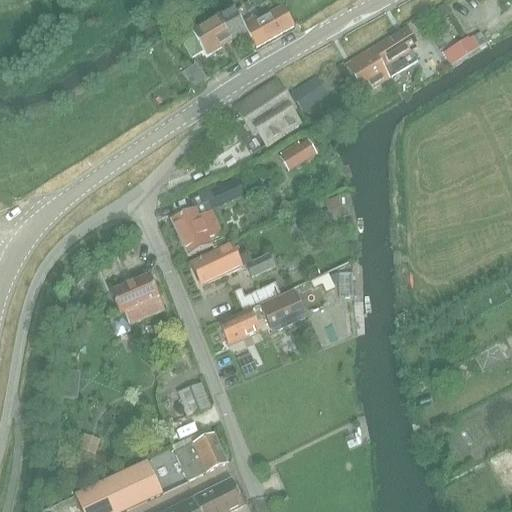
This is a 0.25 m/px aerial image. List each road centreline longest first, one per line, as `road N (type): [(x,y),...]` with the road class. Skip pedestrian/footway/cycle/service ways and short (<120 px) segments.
road 1 (unclassified): [(266,511),(142,200)]
road 2 (unclassified): [(0,451),(30,299),(45,268),(95,222),(142,200)]
road 3 (tertiary): [(14,262),(36,230),(80,194),(213,107)]
road 4 (tertiary): [(213,107),(392,0)]
